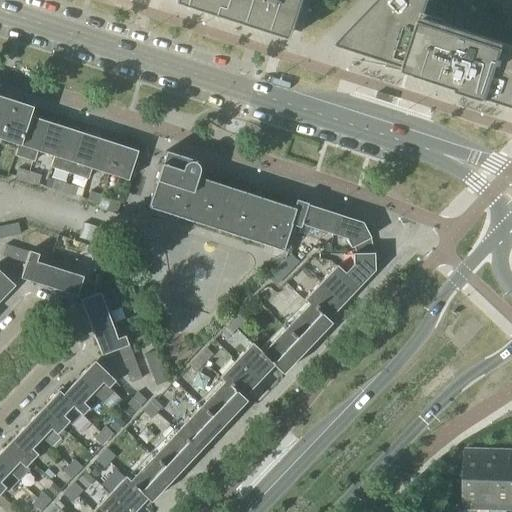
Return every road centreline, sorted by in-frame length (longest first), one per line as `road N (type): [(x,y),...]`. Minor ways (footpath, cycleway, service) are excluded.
road 1 (tertiary): [(443,155),(0,7)]
road 2 (secondary): [(498,236),(449,285),(416,344),(255,511)]
road 3 (secondary): [(336,511),(454,389),(511,348)]
road 4 (residential): [(0,418),(65,351),(61,313)]
